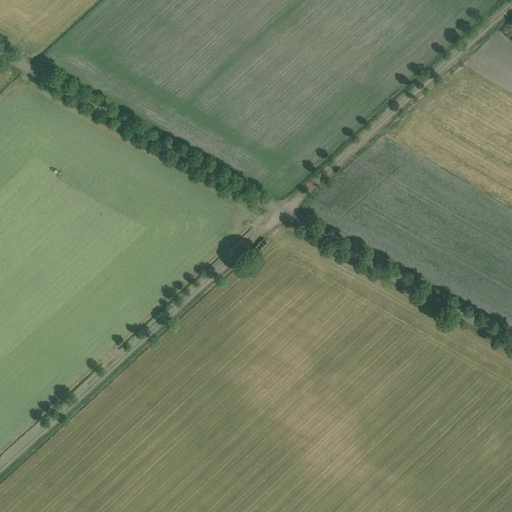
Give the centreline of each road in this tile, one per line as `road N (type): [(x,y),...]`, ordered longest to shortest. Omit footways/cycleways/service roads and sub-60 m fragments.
road 1 (track): [(511,2),(0,469)]
road 2 (unclassified): [(511,341),(0,52)]
